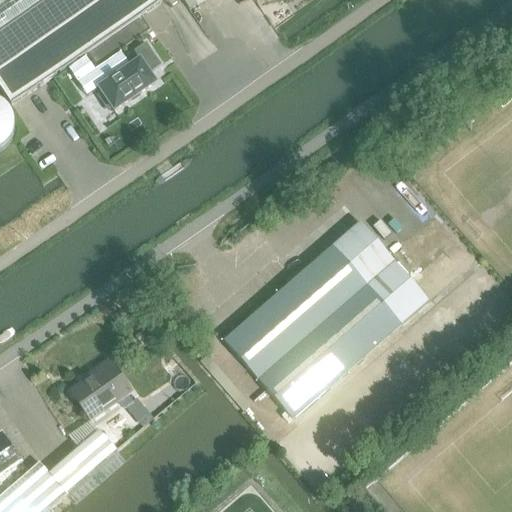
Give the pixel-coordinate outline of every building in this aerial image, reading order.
[(0,90),(12,108),(87,57),(96,70),(151,33),(142,19),(159,7),(172,26),(189,13),(180,0),(50,0),(0,34),(0,90)] [(0,0),(0,34),(50,0),(0,0)] [(192,0),(187,0),(184,3),(189,11),(197,6),(192,0)] [(160,68),(145,47),(124,61),(129,69),(98,91),(114,114),(155,86),(149,76),(160,68)] [(291,423),(383,342),(427,304),(358,226),(222,344),(291,423)] [(91,423),(131,394),(109,363),(95,373),(96,375),(70,394),(91,423)] [(98,433),(76,452),(49,476),(66,496),(116,454),(98,433)] [(0,478),(20,464),(1,437),(0,437),(0,478)] [(39,465),(0,498),(0,511),(50,511),(67,498),(66,496),(49,476),(39,465)]
